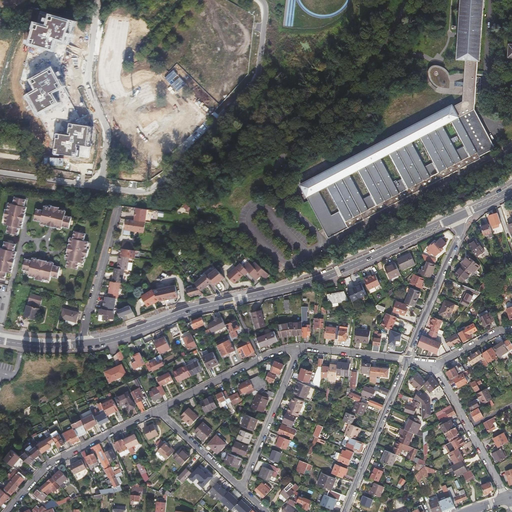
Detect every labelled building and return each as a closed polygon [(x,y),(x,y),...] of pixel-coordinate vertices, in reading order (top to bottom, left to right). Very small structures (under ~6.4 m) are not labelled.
[(478,61),(480,61),(483,0),(459,0),(456,60),(465,61),(478,61)] [(75,21),(50,14),(47,25),(35,22),(29,44),(55,51),(57,41),(68,44),(75,21)] [(462,102),(455,105),(475,109),(478,61),(465,61),(464,73),(462,95),(462,102)] [(464,73),(454,72),(453,72),(452,73),(452,74),(450,74),(448,71),(446,69),(444,68),(443,67),(441,66),(439,65),(436,65),(434,65),(432,66),(431,67),(430,68),(429,70),(428,72),(428,74),(428,75),(429,79),(430,81),(432,84),(434,86),(436,88),(442,89),(443,90),(442,94),(462,95),(464,73)] [(54,67),(31,79),(36,89),(25,95),(36,115),(60,102),(55,93),(65,87),(54,67)] [(455,105),(452,105),(300,185),(323,228),(326,227),(327,230),(325,231),(328,238),(480,158),(479,156),(495,148),(475,109),(455,105)] [(96,127),(70,124),(69,135),(56,134),(54,156),(80,159),(82,149),(93,150),(96,127)] [(0,178),(0,185),(15,187),(15,179),(0,178)] [(7,227),(6,233),(17,236),(18,229),(20,230),(25,209),(23,208),(25,201),(14,199),(12,206),(8,205),(6,212),(4,211),(3,219),(4,219),(3,226),(7,227)] [(68,229),(70,218),(63,216),(64,212),(57,211),(57,209),(50,207),(49,209),(42,207),(41,211),(35,210),(32,221),(39,222),(38,225),(60,230),(60,227),(68,229)] [(148,210),(137,209),(135,221),(146,223),(148,210)] [(501,223),(497,211),(487,214),(492,227),(501,223)] [(146,223),(135,221),(127,220),(126,231),(145,233),(146,223)] [(493,233),(488,222),(479,226),(483,237),(493,233)] [(82,242),(84,235),(73,233),(71,240),(69,239),(64,260),(67,260),(65,267),(76,270),(77,263),(81,264),(86,243),(82,242)] [(441,250),(442,248),(447,244),(442,240),(433,248),(438,253),(441,250)] [(468,245),(476,256),(484,250),(476,240),(472,242),(468,245)] [(14,245),(3,243),(2,249),(0,249),(0,278),(4,279),(5,273),(10,274),(15,253),(13,252),(14,245)] [(401,259),(397,260),(402,270),(415,264),(410,254),(401,259)] [(429,259),(429,257),(423,254),(422,254),(426,261),(427,261),(435,264),(437,260),(434,259),(433,260),(429,259)] [(129,258),(118,256),(117,261),(119,261),(117,269),(125,270),(131,271),(132,263),(129,263),(129,258)] [(462,264),(464,266),(472,273),(474,275),(480,267),(468,257),(465,261),(462,264)] [(58,267),(52,266),(52,263),(31,258),(31,261),(23,259),(21,270),(28,272),(27,276),(33,278),(33,279),(41,281),(41,280),(48,281),(49,277),(56,278),(58,267)] [(248,272),(256,280),(260,275),(263,278),(268,273),(254,261),(250,265),(248,263),(243,268),(239,264),(236,267),(236,268),(243,275),(245,276),(248,272)] [(435,264),(427,261),(425,267),(424,266),(422,270),(420,270),(419,273),(430,278),(436,265),(435,264)] [(400,274),(395,264),(394,265),(393,263),(389,265),(389,267),(390,268),(385,270),(390,279),(400,274)] [(472,273),(464,266),(455,276),(463,283),(472,273)] [(121,283),(123,283),(125,270),(117,269),(115,268),(113,282),(121,283)] [(243,275),(236,268),(227,277),(235,284),(243,275)] [(212,282),(215,287),(225,278),(216,269),(207,277),(212,282)] [(212,282),(207,277),(205,274),(194,284),(195,284),(198,288),(201,291),(212,282)] [(364,281),(370,293),(381,288),(375,276),(371,278),(364,281)] [(412,285),(423,289),(424,287),(423,286),(425,280),(415,276),(412,285)] [(121,283),(113,282),(112,282),(110,293),(111,294),(111,297),(119,299),(121,283)] [(482,292),(487,286),(484,283),(480,288),(478,289),(482,292)] [(353,301),(367,294),(362,284),(348,291),(353,301)] [(159,301),(160,302),(178,298),(175,285),(153,291),(159,301)] [(472,294),(467,292),(464,301),(461,300),(460,303),(469,307),(472,303),(482,292),(480,291),(472,288),(464,285),(462,289),(474,293),(472,294)] [(187,291),(190,296),(201,294),(200,292),(201,291),(198,288),(187,291)] [(405,303),(415,307),(421,292),(411,289),(405,303)] [(159,301),(153,291),(152,290),(141,297),(142,298),(145,302),(147,306),(152,303),(155,302),(155,303),(159,301)] [(348,301),(345,292),(328,296),(330,305),(348,301)] [(25,316),(36,319),(38,320),(43,297),(31,294),(25,316)] [(106,297),(106,301),(105,301),(104,305),(105,305),(104,309),(114,311),(115,311),(117,299),(106,297)] [(456,305),(446,301),(441,314),(451,318),(456,305)] [(406,316),(408,311),(406,310),(407,308),(408,305),(398,302),(394,313),(406,316)] [(130,306),(117,311),(119,317),(133,312),(130,306)] [(303,336),(303,338),(308,338),(308,335),(311,335),(311,328),(308,328),(307,318),(308,318),(308,307),(302,307),(302,318),(303,322),(303,336)] [(65,309),(62,319),(68,320),(67,323),(76,325),(77,322),(80,313),(65,309)] [(104,309),(101,309),(99,321),(103,321),(103,319),(109,320),(109,319),(114,319),(115,314),(113,314),(114,311),(104,309)] [(490,322),(494,320),(491,314),(490,314),(488,311),(479,315),(485,327),(489,325),(489,324),(490,323),(490,322)] [(262,328),(259,312),(253,314),(256,329),(262,328)] [(397,318),(387,314),(382,326),(392,330),(397,318)] [(440,329),(443,320),(431,315),(426,328),(430,330),(428,334),(437,337),(439,333),(442,334),(444,331),(440,329)] [(193,326),(203,322),(201,317),(191,321),(192,324),(193,326)] [(210,323),(206,326),(210,333),(214,331),(225,325),(221,317),(210,323)] [(453,324),(454,326),(461,319),(459,317),(452,324),(453,324)] [(231,336),(236,334),(232,326),(237,324),(234,318),(225,322),(227,328),(226,328),(229,334),(230,333),(231,336)] [(314,320),(313,333),(314,333),(315,329),(318,330),(318,328),(324,329),(324,321),(314,320)] [(303,336),(303,322),(291,322),(291,324),(292,336),(303,336)] [(478,330),(474,323),(467,328),(468,329),(460,333),(464,341),(472,337),(470,334),(478,330)] [(279,325),(281,337),(292,336),(291,324),(279,325)] [(177,326),(170,329),(173,336),(180,333),(177,326)] [(340,330),(339,339),(347,340),(348,328),(341,327),(340,330)] [(327,328),(325,338),(336,340),(337,329),(327,328)] [(360,341),(369,342),(370,331),(357,329),(355,342),(360,342),(360,341)] [(397,340),(401,341),(403,332),(391,330),(388,350),(395,351),(397,340)] [(267,335),(270,344),(279,341),(277,332),(267,335)] [(372,351),(380,352),(382,334),(379,333),(378,338),(374,337),(372,351)] [(445,339),(449,347),(461,341),(457,333),(445,339)] [(423,334),(418,346),(438,354),(442,344),(441,344),(442,340),(435,338),(435,339),(428,336),(423,334)] [(270,344),(267,335),(258,337),(260,346),(270,344)] [(197,345),(192,337),(190,338),(189,336),(183,338),(189,349),(197,345)] [(142,338),(135,341),(138,349),(139,350),(146,346),(142,338)] [(154,343),(160,355),(170,350),(164,338),(161,340),(159,341),(154,343)] [(216,345),(221,355),(233,349),(228,339),(216,345)] [(254,351),(248,340),(240,343),(241,344),(235,347),(240,358),(254,351)] [(504,343),(503,341),(492,348),(498,357),(499,358),(509,351),(504,342),(504,343)] [(492,348),(492,347),(482,354),(488,363),(498,357),(492,348)] [(144,360),(139,350),(138,349),(133,352),(135,357),(134,358),(137,364),(144,360)] [(201,355),(206,365),(211,363),(212,364),(217,362),(212,350),(201,355)] [(482,359),(481,358),(482,357),(478,350),(470,355),(466,358),(471,366),(482,359)] [(122,351),(116,352),(119,360),(124,359),(122,351)] [(281,373),(284,364),(280,362),(282,357),(277,358),(276,361),(273,370),(281,373)] [(322,365),(323,357),(320,357),(318,366),(313,382),(320,385),(321,376),(322,365)] [(186,364),(191,375),(201,369),(196,359),(186,364)] [(150,373),(153,371),(152,370),(163,365),(161,360),(156,362),(155,361),(150,363),(149,362),(146,364),(150,373)] [(335,363),(335,361),(331,361),(329,378),(336,379),(337,373),(338,364),(335,363)] [(349,374),(349,369),(350,362),(338,361),(338,362),(338,364),(337,373),(349,374)] [(191,375),(186,364),(185,363),(172,370),(178,381),(191,375)] [(371,364),(363,363),(362,372),(370,373),(371,364)] [(118,366),(123,376),(127,374),(121,365),(118,366)] [(370,381),(376,383),(377,375),(388,376),(388,373),(389,373),(389,367),(372,365),(370,381)] [(123,376),(118,366),(105,373),(110,383),(123,376)] [(454,378),(458,376),(463,373),(465,372),(462,366),(458,368),(455,370),(454,367),(450,370),(447,372),(451,380),(453,379),(454,378)] [(303,367),(298,377),(309,381),(314,371),(303,367)] [(349,374),(349,376),(351,376),(350,386),(355,387),(357,371),(352,371),(352,370),(349,369),(349,374)] [(172,380),(169,372),(157,378),(161,385),(172,380)] [(465,372),(463,373),(458,376),(459,377),(454,379),(454,378),(453,379),(455,382),(456,382),(459,388),(465,384),(463,379),(466,377),(465,374),(466,373),(465,372)] [(250,380),(255,389),(266,382),(262,374),(250,380)] [(424,385),(426,383),(417,374),(409,382),(419,391),(420,390),(424,385)] [(438,385),(432,377),(426,383),(424,385),(431,392),(438,385)] [(250,380),(249,378),(247,380),(247,381),(240,385),(241,388),(238,390),(240,394),(246,391),(248,392),(248,391),(250,394),(252,392),(255,389),(250,380)] [(475,392),(479,390),(477,385),(481,383),(479,380),(471,384),(475,392)] [(309,386),(298,381),(293,393),(304,397),(309,386)] [(165,394),(162,386),(160,387),(159,386),(157,387),(160,392),(161,396),(165,394)] [(362,395),(362,396),(372,399),(376,390),(365,386),(362,395)] [(388,394),(390,389),(383,387),(382,386),(380,392),(388,395),(388,394)] [(141,413),(145,411),(143,408),(145,407),(142,400),(143,400),(141,397),(143,396),(140,388),(131,392),(141,413)] [(229,396),(226,389),(214,395),(221,407),(223,405),(224,405),(222,401),(225,399),(230,397),(229,396)] [(454,392),(458,400),(465,396),(461,389),(454,392)] [(486,389),(476,394),(479,399),(480,399),(481,401),(483,405),(492,400),(486,389)] [(267,394),(259,390),(253,406),(264,410),(269,398),(267,397),(269,395),(267,394)] [(421,401),(427,399),(420,390),(419,391),(417,393),(414,398),(414,399),(420,401),(421,401)] [(161,396),(160,392),(154,395),(151,397),(153,402),(162,397),(161,396)] [(237,392),(229,396),(230,397),(233,403),(241,399),(237,392)] [(358,394),(354,392),(352,397),(358,399),(360,400),(362,396),(362,395),(358,394)] [(130,409),(135,407),(128,393),(117,399),(121,407),(127,403),(130,409)] [(206,411),(217,406),(212,396),(201,401),(206,411)] [(287,411),(297,415),(302,402),(292,398),(287,411)] [(230,399),(227,401),(232,413),(235,410),(230,399)] [(353,411),(363,415),(367,403),(360,400),(358,399),(353,411)] [(383,408),(384,404),(372,399),(370,403),(383,408)] [(468,403),(471,410),(480,406),(476,399),(468,403)] [(119,410),(114,400),(102,406),(106,413),(107,416),(119,410)] [(419,402),(414,400),(411,406),(406,403),(404,408),(409,410),(409,411),(413,413),(418,404),(419,402)] [(446,411),(452,408),(451,405),(435,413),(437,417),(446,412),(446,411)] [(185,419),(188,421),(191,424),(198,416),(188,406),(180,416),(184,420),(185,419)] [(449,418),(456,414),(452,408),(446,411),(446,412),(449,418)] [(471,414),(475,421),(478,419),(479,421),(483,418),(482,417),(478,410),(475,411),(471,414)] [(283,421),(292,425),(293,422),(295,423),(296,419),(295,418),(296,415),(286,412),(283,421)] [(343,420),(349,423),(352,424),(356,416),(347,412),(343,420)] [(107,416),(106,413),(96,418),(100,425),(109,421),(106,416),(107,416)] [(258,419),(247,414),(242,426),(253,430),(258,419)] [(98,424),(93,415),(82,421),(84,425),(87,431),(91,429),(91,427),(93,426),(98,424)] [(418,418),(416,418),(411,416),(406,430),(414,433),(417,435),(419,431),(417,430),(420,423),(417,422),(418,418)] [(82,421),(82,419),(72,424),(74,429),(78,437),(82,435),(86,433),(82,426),(84,425),(82,421)] [(495,423),(493,419),(482,424),(488,434),(492,431),(493,433),(499,430),(495,423)] [(445,433),(446,432),(455,428),(451,421),(446,423),(445,420),(443,421),(439,423),(441,426),(445,433)] [(195,431),(204,439),(212,430),(203,422),(195,431)] [(296,428),(280,422),(278,426),(281,427),(279,432),(283,434),(284,433),(291,436),(290,437),(292,437),(296,428)] [(144,428),(150,439),(159,434),(153,423),(144,428)] [(345,434),(352,437),(357,439),(361,428),(352,424),(349,423),(345,434)] [(323,426),(319,424),(317,429),(319,430),(317,432),(316,431),(314,436),(315,436),(318,437),(321,431),(323,426)] [(414,433),(406,430),(401,428),(399,434),(401,435),(399,442),(409,446),(414,433)] [(455,428),(446,432),(450,439),(459,434),(455,428)] [(68,444),(64,434),(63,433),(60,435),(57,429),(50,432),(53,438),(54,442),(56,441),(59,448),(68,444)] [(80,441),(78,437),(74,429),(64,434),(68,444),(71,442),(72,445),(80,441)] [(238,438),(248,442),(250,436),(252,437),(253,433),(242,429),(238,438)] [(275,448),(280,450),(285,440),(286,437),(274,432),(272,436),(276,437),(272,445),(276,447),(275,448)] [(499,448),(509,443),(503,433),(493,439),(498,448),(499,448)] [(123,440),(128,449),(130,454),(131,456),(135,454),(132,447),(139,443),(135,434),(128,437),(128,436),(123,439),(123,440)] [(217,435),(209,443),(215,448),(214,449),(217,452),(226,443),(217,435)] [(315,436),(310,447),(313,449),(316,441),(318,437),(315,436)] [(461,436),(445,444),(449,452),(457,448),(465,444),(461,436)] [(54,442),(53,438),(51,439),(50,437),(43,441),(44,443),(39,446),(43,454),(52,448),(50,445),(53,443),(55,442),(54,442)] [(357,439),(352,437),(350,442),(349,441),(347,446),(361,452),(364,442),(357,439)] [(113,445),(117,454),(119,454),(128,449),(123,440),(113,445)] [(244,455),(248,446),(236,441),(232,450),(244,455)] [(417,449),(409,446),(399,442),(397,441),(392,453),(397,454),(398,455),(401,449),(409,453),(407,458),(412,461),(414,456),(417,449)] [(167,459),(175,450),(169,445),(168,446),(165,442),(158,450),(167,459)] [(100,444),(92,448),(94,451),(96,450),(109,476),(113,487),(100,490),(101,493),(102,493),(104,493),(115,491),(121,490),(115,476),(114,474),(100,444)] [(43,454),(39,446),(35,451),(32,448),(29,452),(31,454),(30,455),(35,461),(43,454)] [(182,465),(190,457),(180,448),(173,457),(182,465)] [(353,452),(343,448),(341,453),(338,452),(335,459),(338,460),(348,464),(353,452)] [(457,448),(449,452),(448,453),(454,464),(461,460),(462,460),(457,448)] [(499,448),(498,448),(490,453),(496,463),(500,461),(500,462),(502,461),(502,460),(505,458),(499,448)] [(130,454),(128,449),(119,454),(121,458),(130,454)] [(276,461),(280,452),(272,449),(269,458),(276,461)] [(21,457),(13,450),(5,460),(13,467),(21,457)] [(117,459),(112,450),(106,453),(110,462),(117,459)] [(381,461),(392,466),(397,454),(392,453),(386,450),(381,461)] [(36,461),(35,461),(30,455),(26,451),(21,457),(30,466),(36,461)] [(86,451),(83,453),(85,458),(87,458),(90,464),(91,467),(94,466),(93,464),(99,461),(95,453),(88,457),(86,451)] [(160,465),(159,463),(164,460),(159,452),(146,460),(151,467),(152,467),(151,466),(155,463),(156,465),(157,465),(158,467),(160,465)] [(242,458),(229,452),(226,461),(238,466),(242,458)] [(424,460),(414,456),(412,461),(417,463),(422,464),(424,465),(424,460)] [(87,468),(83,459),(71,466),(75,474),(87,468)] [(461,460),(454,464),(448,467),(450,471),(454,469),(457,476),(458,476),(469,470),(468,469),(466,470),(461,460)] [(146,472),(141,463),(136,465),(145,482),(148,479),(146,476),(146,472)] [(151,472),(158,468),(158,467),(157,465),(156,465),(155,463),(151,466),(152,467),(151,467),(149,468),(151,472)] [(312,465),(307,463),(303,473),(309,475),(310,471),(309,471),(312,465)] [(332,473),(342,478),(346,469),(336,464),(332,473)] [(427,473),(424,465),(419,470),(418,472),(414,475),(417,482),(425,475),(427,479),(429,477),(427,473)] [(258,475),(268,480),(270,475),(275,477),(279,467),(276,466),(274,471),(267,468),(262,466),(258,475)] [(371,478),(379,481),(381,474),(383,470),(375,467),(371,478)] [(181,483),(190,474),(186,470),(177,479),(181,483)] [(471,470),(463,474),(467,483),(475,479),(471,470)] [(26,478),(21,474),(18,471),(9,480),(12,483),(19,489),(25,482),(24,480),(26,478)] [(57,483),(63,490),(65,488),(63,485),(68,481),(61,472),(54,479),(57,483)] [(191,474),(188,478),(193,482),(196,479),(191,474)] [(335,487),(334,487),(334,486),(337,479),(324,474),(319,485),(333,491),(333,490),(335,487)] [(52,487),(56,492),(60,489),(56,484),(52,480),(48,483),(48,484),(52,487)] [(292,493),(293,493),(297,488),(290,481),(280,492),(280,493),(278,495),(278,497),(283,502),(286,498),(292,493)] [(264,496),(270,489),(271,488),(266,483),(264,484),(262,482),(256,489),(264,496)] [(489,483),(481,485),(483,494),(488,493),(487,491),(492,489),(490,482),(489,483)] [(19,489),(12,483),(6,491),(4,493),(10,498),(12,496),(19,489)] [(197,490),(198,491),(201,489),(195,483),(190,488),(195,492),(197,490)] [(374,483),(370,494),(379,497),(383,487),(374,483)] [(56,492),(52,487),(48,484),(41,490),(45,494),(44,494),(48,497),(52,493),(53,494),(56,493),(56,492)] [(450,497),(448,493),(448,492),(445,485),(441,487),(444,495),(446,495),(447,498),(450,497)] [(132,488),(131,488),(130,501),(130,503),(133,503),(133,501),(139,501),(140,496),(139,496),(139,490),(143,490),(143,486),(138,486),(132,488)] [(195,492),(190,488),(185,494),(191,499),(198,491),(197,490),(195,492)] [(299,496),(313,501),(315,494),(304,489),(304,488),(303,488),(299,496)] [(467,499),(463,489),(459,491),(461,496),(451,499),(453,504),(467,499)] [(4,493),(2,490),(0,492),(0,506),(1,507),(2,508),(10,498),(4,493)] [(211,490),(200,501),(205,505),(208,505),(217,495),(211,490)] [(331,497),(339,500),(342,494),(339,493),(333,490),(333,491),(331,497)] [(48,497),(44,494),(40,491),(33,500),(37,504),(39,502),(42,504),(48,497)] [(313,501),(299,496),(298,500),(304,503),(303,506),(308,508),(308,507),(310,508),(313,501)] [(446,511),(455,509),(453,504),(451,499),(450,498),(439,502),(442,511),(446,511)] [(44,511),(47,511),(58,506),(55,503),(53,502),(50,499),(43,508),(41,506),(38,510),(35,508),(33,510),(34,511),(44,511)] [(370,499),(368,506),(366,510),(370,511),(374,511),(378,502),(376,501),(375,503),(374,502),(374,500),(370,499)] [(439,511),(442,511),(439,502),(438,499),(429,503),(432,511),(439,511)] [(164,511),(165,503),(157,502),(156,511),(164,511)]
